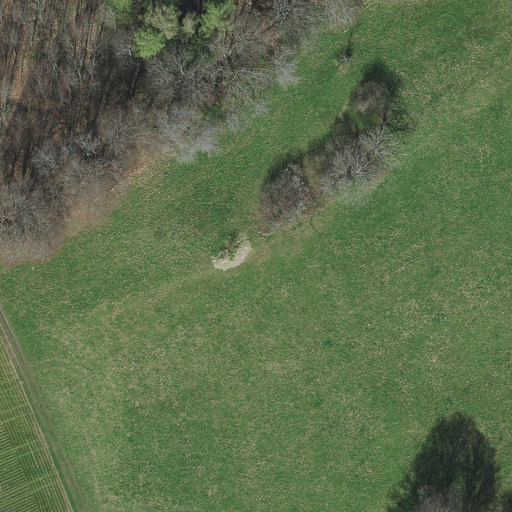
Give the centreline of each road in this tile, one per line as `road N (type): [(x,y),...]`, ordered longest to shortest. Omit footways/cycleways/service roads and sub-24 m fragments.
road 1 (track): [(0,312),(83,511)]
road 2 (track): [(97,0),(29,88),(0,154)]
